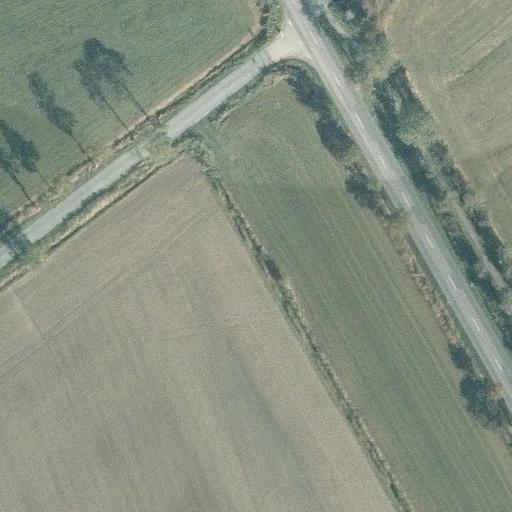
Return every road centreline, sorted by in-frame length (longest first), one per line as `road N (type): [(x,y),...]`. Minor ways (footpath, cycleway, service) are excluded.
road 1 (tertiary): [(303,20),(511,393)]
road 2 (residential): [(303,20),(0,263)]
